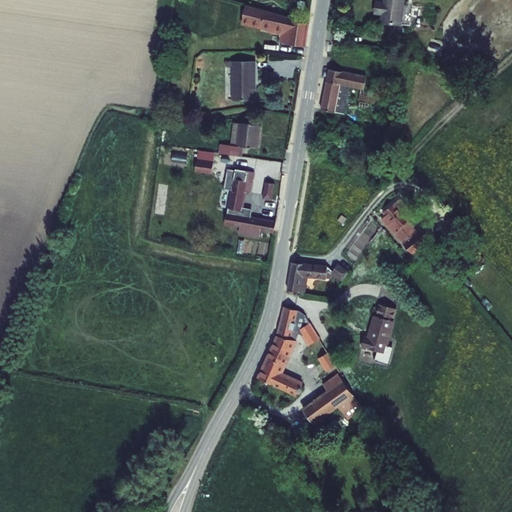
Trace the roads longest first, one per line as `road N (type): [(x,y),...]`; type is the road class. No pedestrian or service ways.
road 1 (tertiary): [(282,257),(323,0)]
road 2 (tertiary): [(202,451),(263,336),(282,257)]
road 3 (residential): [(390,181),(330,258),(282,257)]
